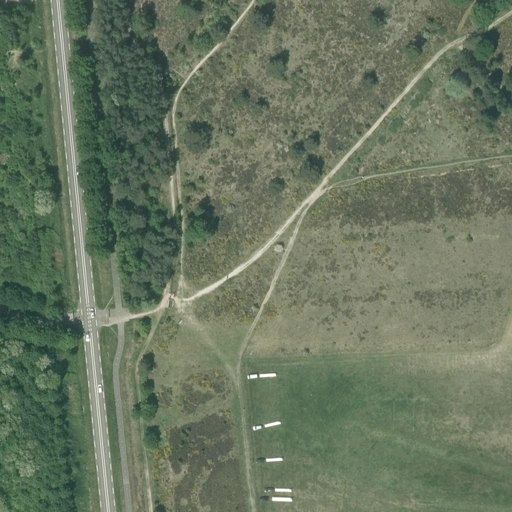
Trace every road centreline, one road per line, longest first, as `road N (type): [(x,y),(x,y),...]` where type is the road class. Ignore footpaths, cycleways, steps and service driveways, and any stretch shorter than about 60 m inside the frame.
road 1 (secondary): [(108,511),(57,0)]
road 2 (track): [(119,318),(153,311),(171,297),(196,297),(240,270),(307,204)]
road 3 (track): [(307,204),(454,42)]
